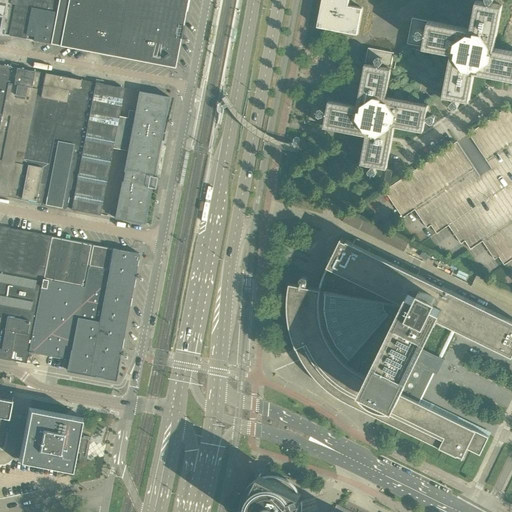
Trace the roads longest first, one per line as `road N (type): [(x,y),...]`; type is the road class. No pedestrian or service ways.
road 1 (secondary): [(218,382),(233,243),(279,0)]
road 2 (secondary): [(253,0),(183,369)]
road 3 (unclassified): [(0,49),(190,85)]
road 4 (unclassified): [(161,239),(128,405)]
road 5 (tertiary): [(362,463),(218,382)]
road 6 (unclassified): [(0,208),(161,239)]
road 7 (unclassified): [(190,85),(161,239)]
road 8 (tertiary): [(215,414),(362,463)]
